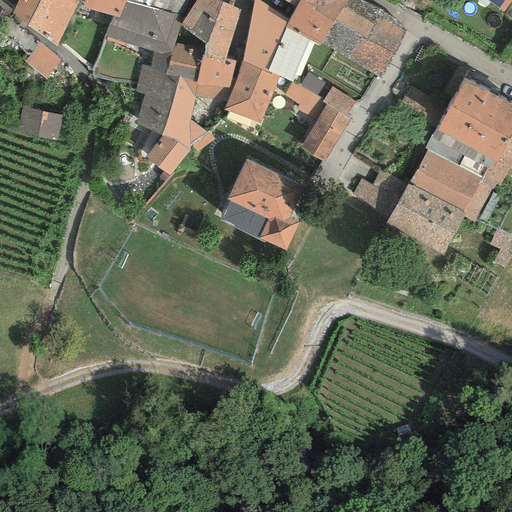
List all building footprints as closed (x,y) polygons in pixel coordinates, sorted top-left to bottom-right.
[(17,0),(11,13),(26,25),(56,46),(78,1),(75,0),(17,0)] [(83,0),(83,2),(81,7),(111,16),(118,18),(125,2),(125,0),(83,0)] [(125,0),(125,2),(152,9),(154,0),(125,0)] [(154,0),(152,9),(164,12),(168,0),(154,0)] [(168,0),(164,12),(176,15),(174,22),(181,24),(195,0),(168,0)] [(240,10),(219,0),(195,0),(181,24),(180,26),(205,44),(204,50),(203,57),(223,64),(225,59),(240,10)] [(259,1),(256,0),(254,0),(254,2),(240,61),(269,75),(270,73),(267,71),(284,28),(288,19),(259,1)] [(283,0),(295,6),(299,0),(332,23),(347,0),(283,0)] [(288,19),(284,28),(308,40),(319,46),(320,43),(332,23),(299,0),(295,6),(288,19)] [(360,0),(347,0),(332,23),(320,43),(381,79),(404,30),(381,10),(360,0)] [(511,0),(486,0),(503,13),(511,0)] [(152,9),(125,2),(118,18),(111,16),(103,36),(153,51),(170,56),(175,43),(180,26),(181,24),(174,22),(176,15),(164,12),(152,9)] [(291,82),(308,40),(284,28),(267,71),(270,73),(279,77),(291,82)] [(38,43),(31,54),(24,62),(45,81),(60,60),(38,43)] [(204,50),(175,43),(170,56),(166,75),(178,78),(195,82),(201,57),(203,57),(204,50)] [(170,56),(153,51),(150,67),(141,64),(134,92),(143,95),(135,124),(161,136),(178,78),(166,75),(170,56)] [(234,62),(225,59),(223,64),(203,57),(201,57),(195,82),(195,84),(197,84),(193,97),(227,101),(235,79),(230,79),(234,62)] [(269,75),(240,61),(235,79),(227,101),(222,110),(259,124),(279,77),(270,73),(269,75)] [(324,83),(307,73),(299,86),(317,95),(324,83)] [(195,82),(178,78),(161,136),(189,151),(189,144),(189,120),(193,97),(197,84),(195,84),(195,82)] [(493,95),(462,79),(438,128),(435,127),(423,148),(426,150),(455,165),(493,95)] [(299,86),(291,82),(283,95),(298,103),(295,109),(317,119),(325,105),(321,103),(323,100),(317,95),(299,86)] [(439,114),(445,104),(410,84),(399,104),(433,124),(439,114)] [(321,103),(325,105),(317,119),(300,148),(324,162),(349,119),(344,116),(353,101),(330,87),(323,100),(321,103)] [(511,105),(493,95),(455,165),(482,179),(479,182),(491,187),(494,184),(498,185),(509,166),(498,160),(511,131),(511,105)] [(61,113),(23,106),(17,131),(56,139),(61,113)] [(206,131),(189,120),(189,144),(197,153),(213,141),(206,131)] [(511,131),(498,160),(509,166),(511,166),(511,131)] [(168,177),(189,151),(161,136),(144,158),(168,177)] [(408,184),(465,213),(463,217),(473,223),(491,187),(479,182),(482,179),(455,165),(426,150),(408,184)] [(285,251),(298,223),(297,222),(288,218),(303,187),(298,185),(245,159),(226,199),(268,219),(258,238),(285,251)] [(407,185),(379,170),(371,184),(361,178),(351,196),(388,218),(407,185)] [(388,218),(384,224),(443,255),(463,217),(465,213),(408,184),(407,185),(388,218)] [(511,250),(511,239),(496,231),(489,244),(498,248),(492,262),(503,268),(511,250)]
